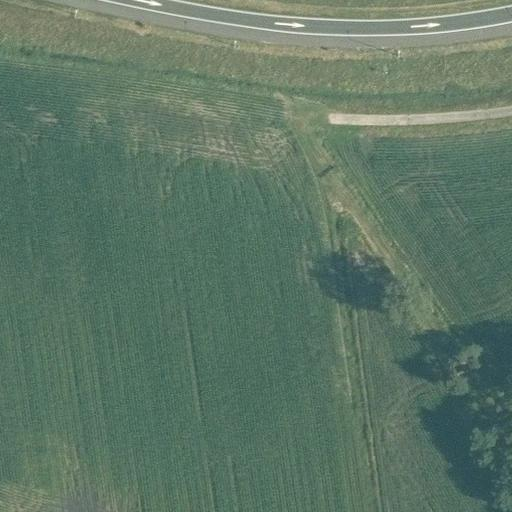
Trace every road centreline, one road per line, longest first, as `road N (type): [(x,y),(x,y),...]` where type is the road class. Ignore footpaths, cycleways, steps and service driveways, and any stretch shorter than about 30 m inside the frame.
road 1 (motorway): [(138,0),(347,31),(511,17)]
road 2 (unclassified): [(511,109),(329,118)]
